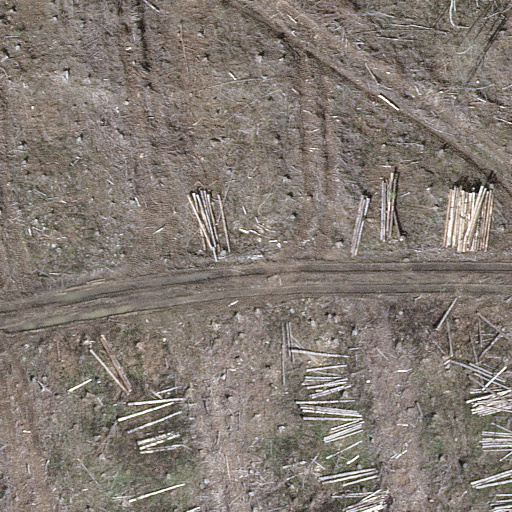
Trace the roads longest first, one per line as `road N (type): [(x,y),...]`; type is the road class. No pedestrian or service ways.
road 1 (track): [(13,313),(161,281),(511,277)]
road 2 (track): [(269,0),(511,172)]
